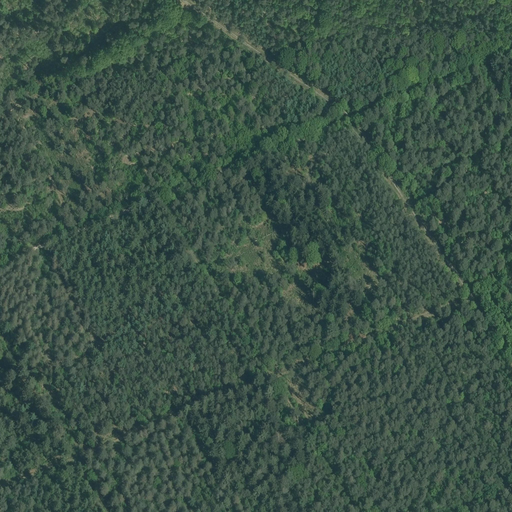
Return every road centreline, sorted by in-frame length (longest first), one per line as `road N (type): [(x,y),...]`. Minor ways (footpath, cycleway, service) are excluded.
road 1 (track): [(0,262),(488,62)]
road 2 (track): [(466,296),(75,455),(108,511)]
road 3 (track): [(157,198),(354,511)]
road 4 (track): [(466,296),(346,112),(283,66)]
road 5 (track): [(0,484),(75,455),(0,332)]
road 6 (track): [(0,119),(186,0)]
road 7 (track): [(81,229),(19,107),(0,86)]
